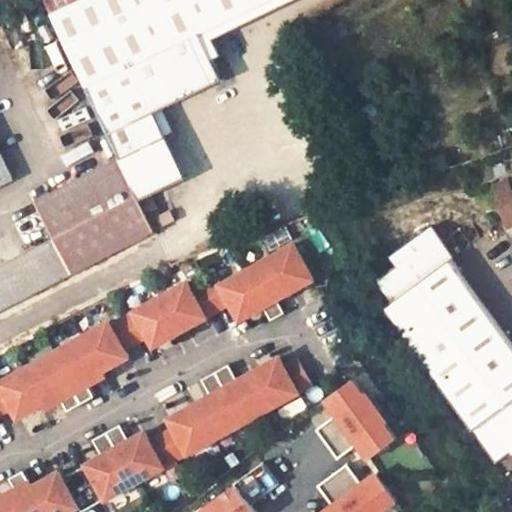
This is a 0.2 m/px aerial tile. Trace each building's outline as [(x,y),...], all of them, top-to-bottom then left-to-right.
[(43,0),(124,165),(147,153),(135,129),(157,118),(224,84),(213,64),(196,31),(205,27),(265,0),(43,0)] [(196,31),(213,64),(221,60),(209,35),(288,0),(265,0),(205,27),(196,31)] [(135,129),(147,153),(169,142),(157,118),(135,129)] [(0,185),(13,180),(0,153),(0,185)] [(55,243),(0,269),(0,274),(16,306),(159,236),(125,165),(39,207),(55,243)] [(494,188),(507,227),(511,225),(511,193),(510,194),(506,183),(494,188)] [(289,292),(313,280),(293,245),(270,257),(289,292)] [(289,292),(270,257),(244,272),(263,307),(271,320),(283,313),(276,299),(289,292)] [(394,330),(494,462),(511,448),(511,344),(446,258),(378,309),(394,330)] [(240,320),(263,307),(244,272),(220,285),(217,279),(205,286),(218,310),(230,303),(240,320)] [(0,314),(16,306),(0,274),(0,314)] [(206,317),(218,310),(205,286),(193,292),(187,282),(161,296),(180,332),(206,317)] [(155,347),(180,332),(161,296),(134,310),(135,311),(123,317),(137,343),(148,336),(155,347)] [(125,349),(137,343),(123,317),(112,324),(109,320),(83,335),(103,371),(130,357),(125,349)] [(90,385),(106,377),(103,371),(83,335),(53,352),(82,403),(96,396),(90,385)] [(69,410),(82,403),(53,352),(24,368),(44,404),(47,409),(63,400),(69,410)] [(255,375),(274,411),(313,389),(300,363),(287,370),(282,361),(255,375)] [(18,417),(44,404),(24,368),(0,381),(0,413),(0,414),(12,407),(18,417)] [(218,375),(246,426),(274,411),(255,375),(240,384),(231,368),(218,375)] [(198,407),(217,442),(246,426),(218,375),(204,383),(213,398),(198,407)] [(357,445),(368,460),(399,438),(388,423),(391,421),(369,390),(366,393),(355,378),(324,401),(335,416),(342,424),(357,445)] [(190,457),(217,442),(198,407),(171,421),(176,431),(164,438),(177,463),(189,456),(190,457)] [(335,416),(317,429),(339,459),(357,445),(342,424),(335,416)] [(177,463),(164,438),(151,444),(146,435),(130,443),(122,427),(109,434),(137,485),(166,470),(165,469),(177,463)] [(137,485),(109,434),(95,442),(104,458),(88,466),(76,473),(95,507),(107,501),(107,502),(137,485)] [(264,463),(237,484),(249,500),(252,504),(279,484),(264,463)] [(358,484),(362,482),(348,463),(318,485),(332,504),(358,484)] [(332,504),(320,511),(386,511),(400,501),(377,470),(362,482),(358,484),(332,504)] [(47,511),(34,487),(25,472),(14,478),(18,489),(2,498),(5,503),(10,511),(47,511)] [(86,511),(95,507),(76,473),(64,479),(61,473),(34,487),(47,511),(72,511),(80,508),(82,511),(86,511)] [(257,511),(252,504),(249,500),(237,484),(201,510),(202,511),(257,511)] [(0,511),(10,511),(5,503),(0,505),(0,511)]
